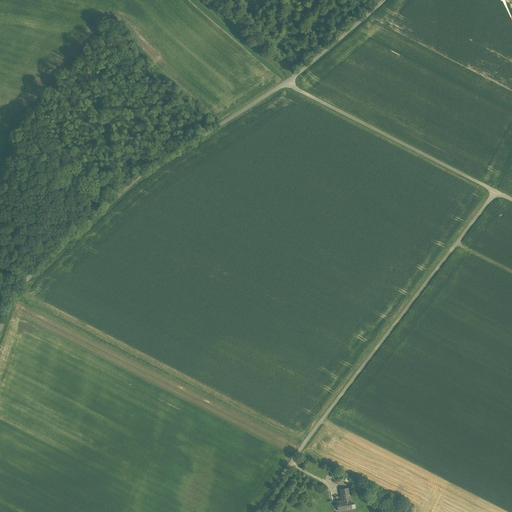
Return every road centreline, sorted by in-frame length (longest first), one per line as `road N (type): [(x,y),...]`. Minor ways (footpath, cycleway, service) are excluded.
road 1 (unclassified): [(495,188),(254,511)]
road 2 (unclassified): [(0,325),(16,291),(68,235),(142,172),(288,78)]
road 3 (unclassified): [(495,188),(288,78)]
road 4 (unclassified): [(288,78),(386,0)]
